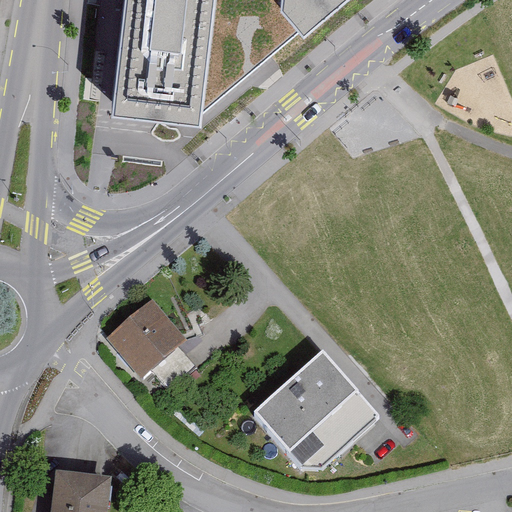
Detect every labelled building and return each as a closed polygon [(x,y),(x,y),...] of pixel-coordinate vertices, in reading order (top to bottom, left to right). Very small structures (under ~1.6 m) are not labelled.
[(191,101),(202,0),(121,0),(112,93),(191,101)] [(281,15),(283,0),(202,0),(191,101),(300,37),(281,15)] [(283,0),(281,15),(300,37),(352,0),(283,0)] [(186,348),(151,309),(107,347),(142,387),(186,348)] [(378,425),(326,365),(257,425),(309,485),(378,425)] [(104,511),(108,489),(60,483),(56,511),(104,511)]
